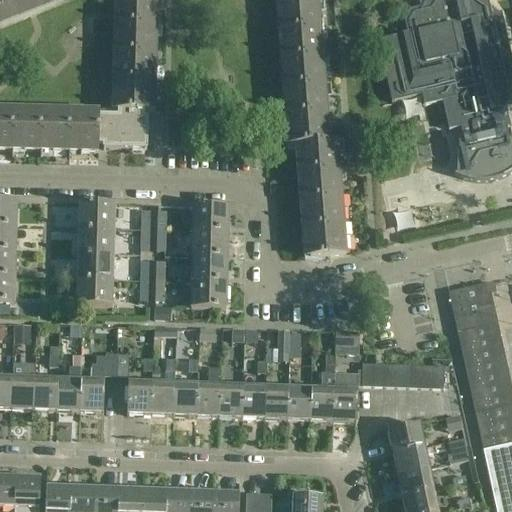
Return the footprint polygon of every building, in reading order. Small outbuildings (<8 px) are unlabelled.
[(0,0),(0,23),(11,19),(1,0),(0,0)] [(1,0),(11,19),(38,9),(34,0),(1,0)] [(34,0),(38,9),(60,0),(34,0)] [(407,37),(377,44),(390,105),(421,98),(423,108),(457,101),(463,128),(459,129),(462,141),(454,143),(456,154),(457,155),(455,177),(454,177),(453,178),(457,180),(462,182),(466,183),(471,184),(475,185),(480,185),(485,185),(490,184),(494,183),(498,182),(503,180),(507,178),(511,175),(511,174),(511,142),(507,143),(504,132),(509,131),(505,111),(511,109),(511,72),(499,16),(490,18),(485,0),(416,0),(419,10),(408,12),(404,21),(407,37)] [(118,1),(117,30),(156,32),(157,4),(118,1)] [(318,3),(279,6),(281,33),(320,31),(319,14),(318,3)] [(117,30),(116,60),(156,59),(156,32),(117,30)] [(320,31),(281,33),(283,60),(322,57),(321,42),(320,31)] [(322,57),(283,60),(285,90),(325,87),(323,71),(322,59),(322,57)] [(116,60),(116,87),(155,86),(156,59),(116,60)] [(115,114),(117,114),(143,115),(155,115),(155,86),(116,87),(115,114)] [(325,87),(285,90),(287,118),(327,115),(326,99),(325,87)] [(98,119),(98,147),(103,148),(103,152),(146,153),(147,122),(142,122),(143,115),(117,114),(116,120),(98,119)] [(0,154),(12,155),(13,115),(0,115),(0,154)] [(13,115),(12,155),(41,155),(41,116),(13,115)] [(327,115),(287,118),(289,144),(293,143),(297,143),(298,146),(329,144),(328,128),(327,115)] [(41,116),(41,155),(69,156),(70,117),(41,116)] [(70,117),(69,156),(98,157),(98,147),(98,119),(99,117),(70,117)] [(329,144),(298,146),(300,172),(339,170),(338,156),(337,143),(329,144)] [(339,170),(300,172),(302,201),(341,199),(340,184),(339,172),(339,170)] [(341,199),(302,201),(304,230),(344,227),(342,212),(341,199)] [(0,204),(0,229),(16,231),(17,204),(0,204)] [(77,206),(77,233),(114,234),(114,207),(77,206)] [(191,209),(191,236),(228,237),(228,210),(191,209)] [(140,214),(139,235),(149,235),(149,215),(140,214)] [(156,215),(155,235),(165,235),(165,215),(156,215)] [(344,227),(304,230),(307,261),(346,258),(346,257),(345,240),(344,228),(344,227)] [(0,229),(0,255),(15,256),(16,231),(0,229)] [(77,233),(76,258),(113,259),(114,234),(77,233)] [(148,255),(149,235),(139,235),(139,255),(148,255)] [(165,255),(165,235),(155,235),(155,255),(165,255)] [(191,236),(190,261),(227,261),(228,237),(191,236)] [(0,255),(0,280),(15,281),(15,256),(0,255)] [(76,258),(76,283),(112,284),(113,259),(76,258)] [(190,261),(189,286),(227,287),(227,261),(190,261)] [(138,264),(138,285),(147,285),(148,265),(138,264)] [(155,265),(154,285),(164,285),(164,265),(155,265)] [(0,316),(8,317),(9,308),(14,308),(15,281),(0,280),(0,316)] [(112,310),(112,284),(76,283),(75,309),(112,310)] [(147,305),(147,285),(138,285),(137,305),(147,305)] [(163,306),(164,285),(154,285),(154,305),(163,306)] [(226,313),(227,287),(189,286),(189,312),(226,313)] [(449,301),(454,323),(478,317),(477,314),(492,310),(488,292),(449,301)] [(511,511),(511,400),(492,310),(477,314),(478,317),(454,323),(495,511),(511,511)] [(153,323),(170,323),(171,311),(154,311),(153,323)] [(30,330),(13,329),(12,348),(30,349),(30,330)] [(81,331),(68,331),(68,338),(81,339),(81,331)] [(199,344),(215,345),(215,332),(199,332),(199,344)] [(244,334),(230,333),(230,344),(243,344),(244,336),(244,334)] [(256,347),(257,336),(257,334),(244,333),(244,334),(244,336),(244,346),(256,347)] [(289,349),(300,349),(300,335),(300,334),(289,334),(289,335),(289,336),(289,349)] [(335,335),(334,347),(359,348),(359,336),(335,335)] [(289,336),(276,337),(276,357),(288,357),(288,349),(289,349),(289,336)] [(48,370),(57,370),(57,358),(57,350),(49,350),(48,370)] [(3,357),(3,370),(12,370),(12,352),(3,352),(3,357)] [(166,353),(165,362),(174,363),(175,354),(166,353)] [(80,383),(78,417),(102,418),(104,380),(115,381),(116,355),(104,355),(104,359),(95,359),(95,365),(90,365),(90,384),(80,383)] [(116,355),(115,381),(127,381),(128,355),(116,355)] [(56,382),(55,416),(78,417),(80,383),(81,359),(71,359),(71,371),(69,371),(69,383),(56,382)] [(310,392),(308,425),(331,426),(333,378),(334,359),(324,359),(324,377),(320,376),(320,393),(310,392)] [(152,374),(152,362),(143,362),(142,374),(152,374)] [(165,362),(165,374),(174,375),(174,363),(165,362)] [(197,375),(197,363),(188,362),(187,375),(197,375)] [(257,365),(256,377),(265,377),(266,365),(257,365)] [(360,390),(372,390),(374,367),(361,367),(360,390)] [(374,367),(372,390),(384,391),(385,368),(374,367)] [(385,368),(384,391),(396,391),(397,368),(385,368)] [(397,368),(396,391),(408,391),(408,369),(397,368)] [(408,369),(408,391),(418,392),(420,369),(408,369)] [(420,369),(418,392),(431,392),(432,369),(420,369)] [(432,369),(431,392),(442,393),(443,370),(432,369)] [(196,388),(195,421),(218,422),(220,389),(220,372),(208,372),(207,388),(196,388)] [(333,378),(331,426),(355,427),(357,379),(333,378)] [(0,414),(10,414),(11,381),(0,380),(0,414)] [(11,381),(10,414),(32,415),(33,382),(11,381)] [(33,382),(32,415),(55,416),(56,382),(33,382)] [(126,418),(150,419),(151,386),(127,385),(126,418)] [(151,386),(150,419),(172,420),(174,387),(151,386)] [(174,387),(172,420),(195,421),(196,388),(174,387)] [(220,389),(218,422),(240,423),(242,390),(220,389)] [(242,390),(240,423),(263,423),(264,390),(242,390)] [(264,390),(263,423),(286,424),(287,391),(264,390)] [(287,391),(286,424),(308,425),(310,392),(287,391)] [(450,421),(434,424),(440,448),(456,444),(450,421)] [(387,434),(392,457),(424,450),(419,427),(387,434)] [(392,457),(396,480),(429,473),(424,450),(392,457)] [(466,465),(465,455),(447,459),(449,468),(466,465)] [(396,480),(401,502),(434,495),(429,473),(396,480)] [(0,510),(13,511),(14,481),(0,479),(0,510)] [(452,482),(453,491),(453,492),(466,489),(464,479),(452,482)] [(14,481),(13,511),(26,511),(38,511),(40,482),(14,481)] [(44,511),(68,511),(70,490),(45,489),(44,511)] [(70,490),(68,511),(92,511),(93,491),(70,490)] [(93,491),(92,511),(116,511),(117,492),(93,491)] [(117,492),(116,511),(140,511),(142,493),(117,492)] [(142,493),(140,511),(164,511),(166,494),(142,493)] [(166,494),(164,511),(188,511),(189,495),(166,494)] [(189,495),(188,511),(212,511),(213,496),(189,495)] [(401,502),(403,511),(437,511),(434,495),(401,502)] [(213,496),(212,511),(237,511),(238,497),(213,496)] [(245,497),(244,511),(256,511),(257,498),(245,497)] [(257,498),(256,511),(269,511),(270,498),(257,498)] [(291,499),(290,511),(321,511),(322,500),(291,499)] [(456,504),(458,511),(460,511),(472,510),(471,501),(456,504)]
